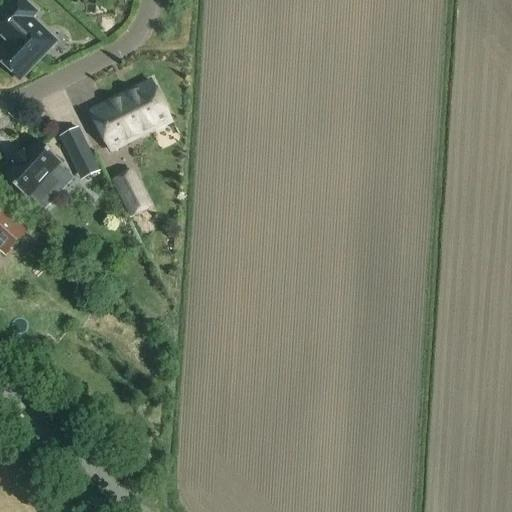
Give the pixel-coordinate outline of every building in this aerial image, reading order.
[(0,62),(20,82),(56,44),(31,20),(36,15),(20,0),(16,0),(0,17),(0,24),(16,39),(0,55),(0,62)] [(111,153),(171,123),(152,84),(105,107),(106,109),(92,116),(111,153)] [(80,129),(60,139),(81,182),(101,173),(80,129)] [(25,154),(24,153),(13,165),(14,166),(3,178),(28,202),(30,200),(44,212),(73,181),(59,168),(62,164),(37,142),(25,154)] [(134,171),(112,182),(131,219),(153,208),(134,171)] [(0,249),(6,255),(26,233),(0,208),(0,249)]
